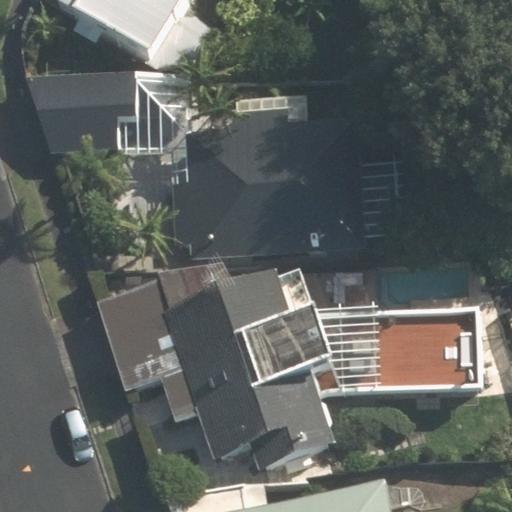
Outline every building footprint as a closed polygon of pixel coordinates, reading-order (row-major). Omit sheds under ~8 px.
[(195,25),(209,0),(91,0),(82,18),(192,81),(217,38),(195,25)] [(365,268),(375,138),(316,134),(318,112),(239,106),(238,129),(193,125),(195,96),(32,85),(66,184),(176,192),(172,254),(365,268)] [(344,446),(328,399),(501,394),(504,291),(374,299),(371,275),(312,289),(307,276),(272,288),(266,270),(230,283),(225,268),(106,309),(136,396),(160,388),(176,433),(187,429),(210,493),(344,446)] [(273,511),(268,482),(170,503),(172,511),(273,511)] [(391,511),(387,490),(275,511),(391,511)]
